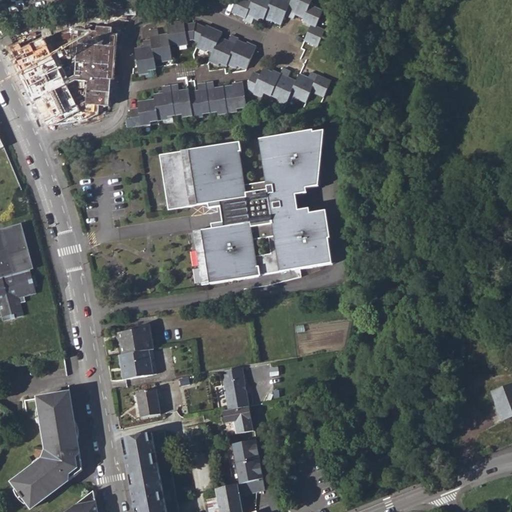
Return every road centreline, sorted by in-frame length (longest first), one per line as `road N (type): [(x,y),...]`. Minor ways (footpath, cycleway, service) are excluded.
road 1 (tertiary): [(34,146),(67,240),(104,435)]
road 2 (residential): [(125,95),(122,52),(145,19),(174,13),(263,43)]
road 3 (residential): [(125,95),(171,77),(245,74),(263,43)]
road 4 (residential): [(104,435),(180,430),(200,500)]
